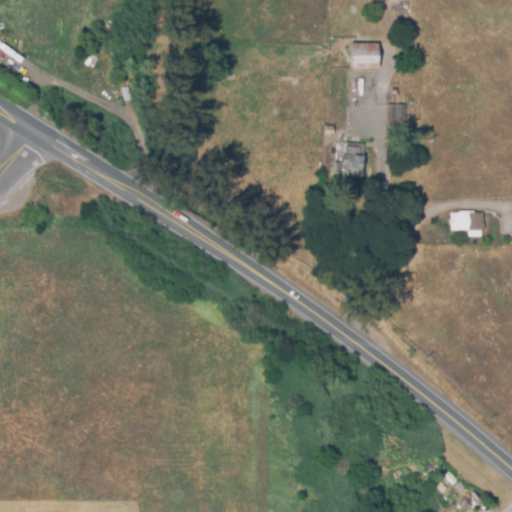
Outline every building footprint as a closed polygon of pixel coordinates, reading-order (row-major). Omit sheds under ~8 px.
[(111,46),(100,41),(103,35),(114,40),(111,46)] [(348,69),(347,42),(377,41),(378,68),(348,69)] [(404,125),(385,124),(387,102),(405,104),(404,125)] [(334,134),(322,134),(322,124),(334,124),(334,134)] [(360,177),(331,173),(333,161),(339,162),(340,156),(344,156),(345,142),(364,144),(360,177)] [(466,236),(466,230),(449,231),(449,212),(481,212),(481,236),(466,236)] [(458,498),(450,488),(459,480),(468,490),(458,498)]
